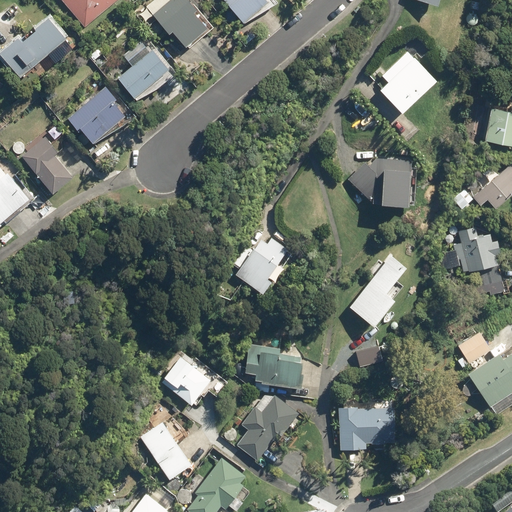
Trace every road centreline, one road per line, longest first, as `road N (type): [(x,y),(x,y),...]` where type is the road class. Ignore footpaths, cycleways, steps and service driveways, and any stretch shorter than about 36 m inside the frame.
road 1 (residential): [(163,165),(196,118),(334,0)]
road 2 (residential): [(403,511),(511,445)]
